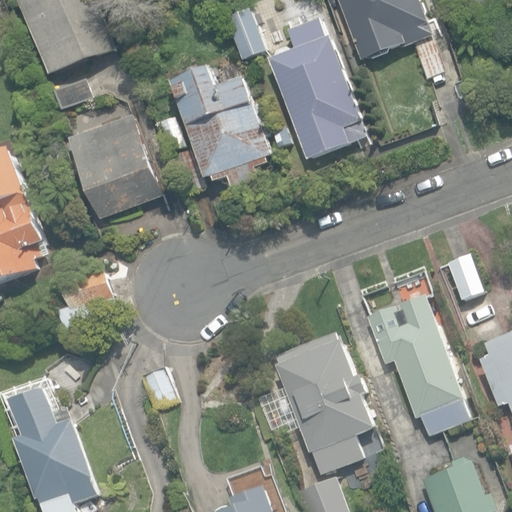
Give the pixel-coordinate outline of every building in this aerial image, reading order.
[(26,0),(55,76),(122,51),(102,0),(26,0)] [(413,45),(427,81),(449,73),(423,0),(342,0),(365,62),(413,45)] [(452,0),(455,10),(473,5),(472,0),(452,0)] [(246,62),(270,53),(255,11),(230,21),(246,62)] [(275,62),(311,161),(375,138),(339,37),(331,40),(325,22),(292,33),(300,53),(275,62)] [(177,156),(191,195),(212,188),(209,181),(216,178),(218,184),(231,179),(235,190),(262,181),(258,169),(271,164),(269,158),(276,156),(250,79),(221,89),(215,70),(175,83),(198,149),(177,156)] [(60,90),(68,111),(99,99),(92,79),(60,90)] [(76,139),(106,220),(169,196),(139,115),(76,139)] [(283,153),(299,148),(291,127),(275,132),(283,153)] [(0,286),(45,270),(41,260),(49,257),(44,245),(52,243),(17,149),(0,155),(0,286)] [(489,293),(477,257),(452,266),(464,302),(489,293)] [(64,312),(71,333),(126,314),(111,272),(70,286),(77,308),(64,312)] [(426,417),(433,436),(474,421),(467,402),(471,400),(432,295),(403,306),(405,311),(402,312),(400,306),(372,317),(390,364),(399,361),(420,419),(426,417)] [(346,344),(343,337),(286,357),(289,365),(282,367),(289,389),(262,399),(276,439),(304,428),(314,455),(317,453),(325,476),(369,460),(360,437),(380,430),(368,396),(373,394),(368,378),(362,380),(349,343),(346,344)] [(511,337),(492,345),(497,357),(486,361),(503,407),(511,403),(511,337)] [(148,376),(161,410),(182,402),(170,368),(148,376)] [(43,498),(48,511),(80,511),(77,503),(102,494),(96,479),(99,478),(73,406),(60,411),(51,388),(16,401),(29,436),(20,439),(41,499),(43,498)] [(498,511),(502,511),(495,493),(490,495),(477,462),(469,457),(457,461),(452,470),(427,480),(438,511),(498,511)] [(305,490),(312,511),(355,511),(342,477),(305,490)] [(280,511),(271,486),(236,499),(239,508),(227,511),(280,511)]
